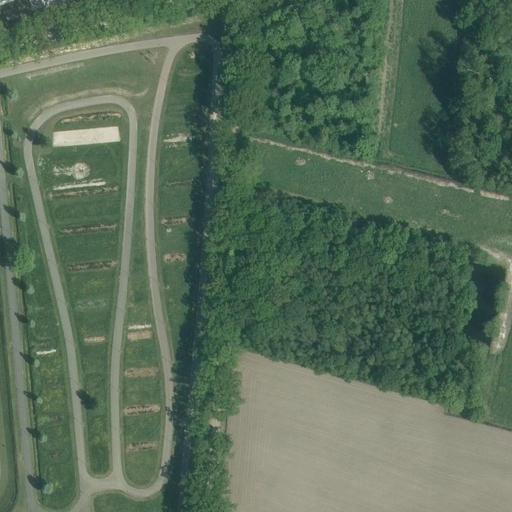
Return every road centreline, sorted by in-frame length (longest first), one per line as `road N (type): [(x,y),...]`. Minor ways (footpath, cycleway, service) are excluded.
road 1 (track): [(205,511),(247,0)]
road 2 (unclassified): [(0,44),(195,0)]
